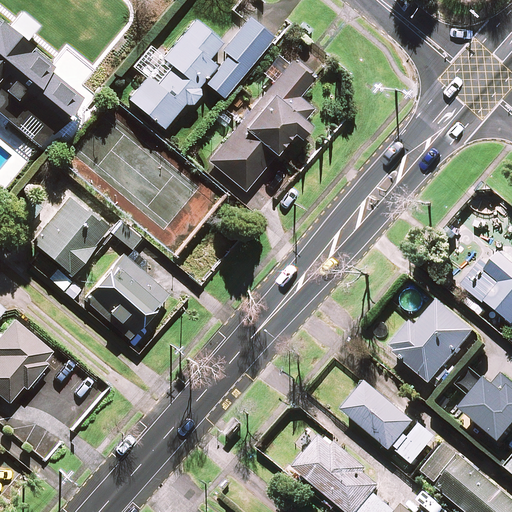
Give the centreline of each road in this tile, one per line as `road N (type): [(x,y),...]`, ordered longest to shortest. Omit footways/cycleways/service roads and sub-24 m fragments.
road 1 (secondary): [(99,511),(476,82)]
road 2 (residential): [(476,82),(377,0)]
